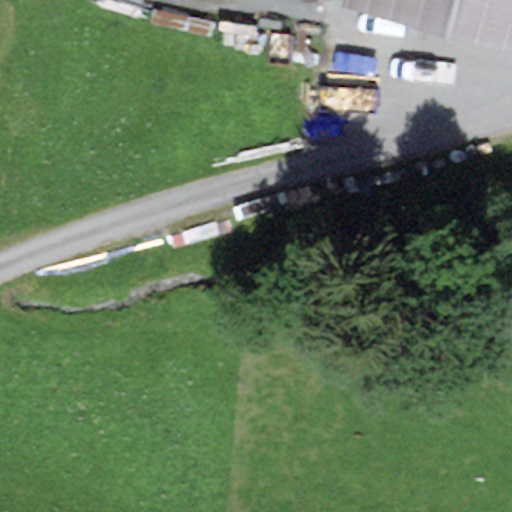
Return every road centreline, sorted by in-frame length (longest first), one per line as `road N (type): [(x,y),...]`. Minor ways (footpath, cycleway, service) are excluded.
road 1 (residential): [(511,114),(241,183),(0,267)]
road 2 (track): [(221,0),(326,6),(421,36),(494,120)]
